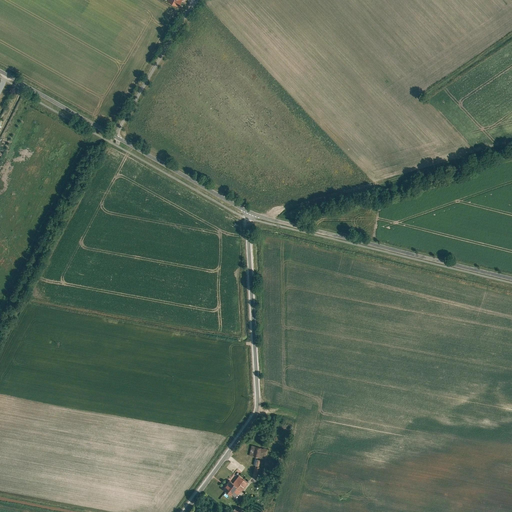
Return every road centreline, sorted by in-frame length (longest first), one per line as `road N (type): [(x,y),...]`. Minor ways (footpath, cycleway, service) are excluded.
road 1 (unclassified): [(247,211),(257,409),(183,511)]
road 2 (unclassified): [(259,217),(511,142)]
road 3 (tertiary): [(259,217),(511,279)]
road 4 (unclassified): [(115,136),(196,0)]
road 5 (tertiary): [(115,136),(247,211)]
road 6 (tertiary): [(0,70),(115,136)]
